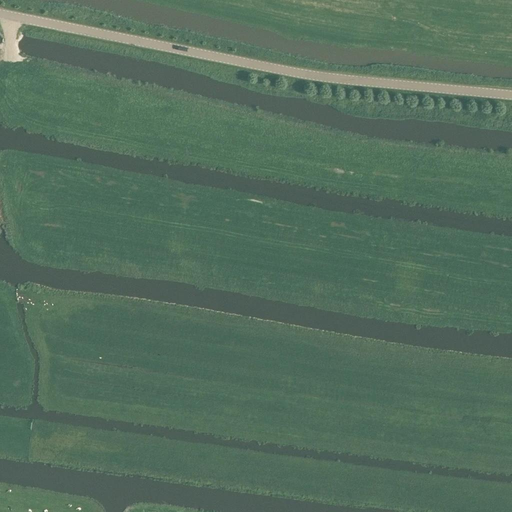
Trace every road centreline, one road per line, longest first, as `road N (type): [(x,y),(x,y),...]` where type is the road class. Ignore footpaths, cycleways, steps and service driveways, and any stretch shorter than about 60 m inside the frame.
road 1 (tertiary): [(0,15),(328,81),(511,99)]
road 2 (track): [(12,158),(13,17)]
